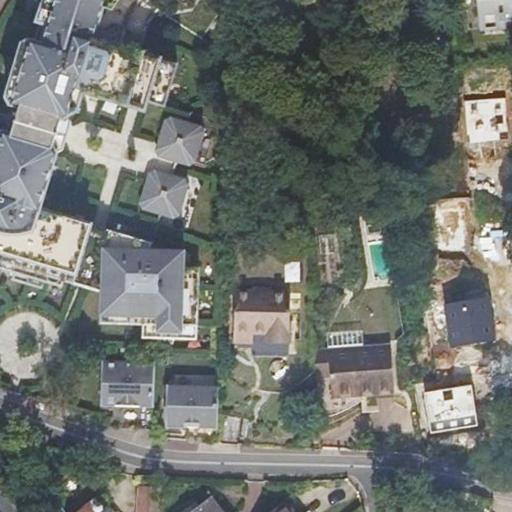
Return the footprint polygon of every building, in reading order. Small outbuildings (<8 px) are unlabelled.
[(0,268),(12,272),(40,280),(59,286),(61,280),(100,292),(109,294),(109,315),(126,316),(140,316),(140,323),(155,324),(155,327),(155,331),(179,332),(179,324),(194,325),(195,272),(180,272),(181,254),(148,251),(150,243),(99,228),(37,210),(53,154),(50,148),(55,132),(58,120),(65,116),(72,91),(124,106),(127,97),(144,101),(161,106),(175,65),(136,52),(145,25),(155,10),(144,3),(139,0),(42,0),(34,22),(38,23),(32,43),(26,42),(20,45),(14,64),(21,67),(16,82),(9,80),(4,98),(7,105),(17,108),(16,111),(13,120),(10,132),(9,136),(0,132),(0,268)] [(511,0),(476,0),(478,14),(498,12),(498,19),(502,19),(511,18),(511,0)] [(498,12),(478,14),(479,27),(503,25),(502,19),(498,19),(498,12)] [(21,67),(14,64),(9,80),(16,82),(21,67)] [(127,97),(124,106),(133,108),(141,111),(144,101),(127,97)] [(13,120),(16,111),(10,109),(7,118),(4,130),(10,132),(13,120)] [(50,148),(53,154),(58,150),(63,135),(67,122),(65,116),(58,120),(55,132),(50,148)] [(162,121),(156,143),(189,164),(192,163),(201,133),(198,127),(168,119),(162,121)] [(189,164),(156,143),(153,151),(156,157),(187,166),(189,164)] [(186,186),(184,180),(152,171),(146,174),(137,204),(140,209),(171,218),(177,216),(186,186)] [(479,238),(432,244),(444,340),(493,334),(479,238)] [(39,286),(40,280),(12,272),(10,279),(38,287),(39,286)] [(109,294),(100,292),(99,322),(126,323),(126,316),(109,315),(109,294)] [(250,296),(249,292),(228,292),(228,341),(249,341),(250,331),(263,331),(263,335),(286,335),(285,296),(250,296)] [(155,324),(140,323),(140,337),(194,338),(194,325),(179,324),(179,332),(155,331),(155,327),(155,324)] [(374,392),(392,390),(390,346),(312,351),(314,377),(327,376),(328,396),(357,395),(357,393),(374,392)] [(151,362),(100,361),(99,404),(150,406),(151,362)] [(214,427),(215,387),(165,385),(164,425),(214,427)] [(393,399),(392,390),(374,392),(374,400),(393,399)] [(143,504),(154,504),(155,478),(144,477),(143,504)] [(85,511),(66,511),(56,501),(42,511),(113,511),(109,507),(102,511),(97,511),(93,507),(85,511)] [(194,511),(218,511),(209,501),(194,511)] [(287,511),(280,503),(269,511),(287,511)]
